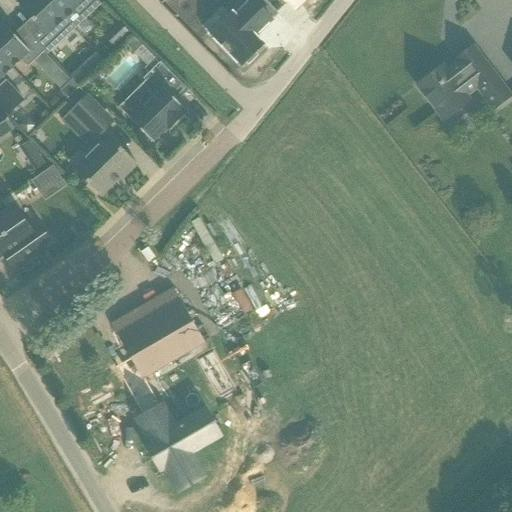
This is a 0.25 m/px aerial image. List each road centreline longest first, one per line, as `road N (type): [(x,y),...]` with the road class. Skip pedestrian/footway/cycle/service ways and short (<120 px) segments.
road 1 (residential): [(0,335),(255,110)]
road 2 (unclassified): [(103,511),(13,358)]
road 3 (residential): [(146,0),(255,110)]
road 4 (residential): [(255,110),(344,0)]
